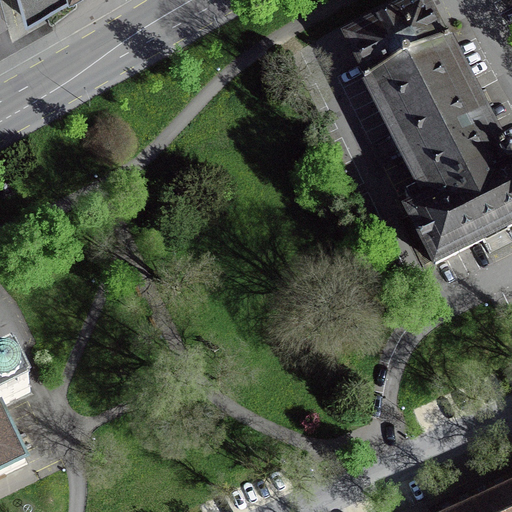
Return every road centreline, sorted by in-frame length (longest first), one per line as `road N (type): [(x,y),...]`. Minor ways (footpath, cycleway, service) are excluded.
road 1 (residential): [(290,511),(511,414)]
road 2 (primary): [(0,123),(169,21)]
